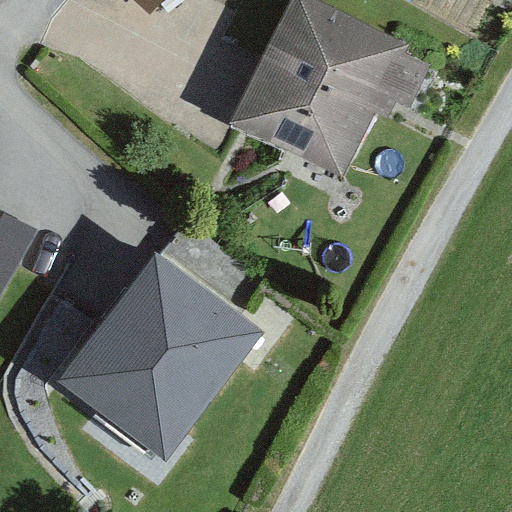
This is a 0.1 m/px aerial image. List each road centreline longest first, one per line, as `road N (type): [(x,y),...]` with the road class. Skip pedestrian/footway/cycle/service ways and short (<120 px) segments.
road 1 (residential): [(511,99),(278,511)]
road 2 (unknown): [(18,5),(228,148)]
road 3 (unknown): [(0,77),(24,109),(163,229)]
